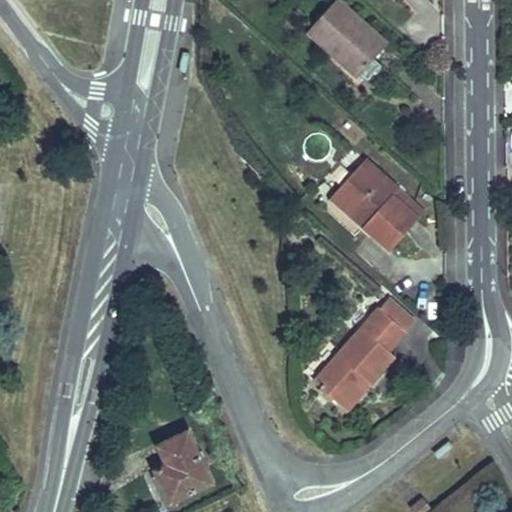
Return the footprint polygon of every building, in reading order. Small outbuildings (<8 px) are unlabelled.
[(387,44),(338,0),(335,0),(308,31),(358,76),(387,44)] [(108,44),(111,25),(104,23),(100,43),(108,44)] [(192,120),(196,101),(188,99),(184,119),(192,120)] [(390,251),(419,218),(393,195),(399,189),(365,158),(336,190),(369,219),(363,226),(390,251)] [(393,195),(419,218),(425,212),(399,189),(393,195)] [(369,219),(336,190),(330,197),(363,226),(369,219)] [(380,308),(406,331),(414,321),(389,298),(380,308)] [(406,331),(380,308),(314,382),(342,406),(365,379),(370,383),(394,355),(388,350),(406,331)] [(365,379),(342,406),(346,410),(370,383),(365,379)] [(213,483),(188,431),(157,445),(167,464),(154,470),(171,504),(213,483)] [(438,459),(454,447),(449,440),(433,453),(438,459)] [(423,499),(411,509),(413,511),(424,511),(430,507),(423,499)]
